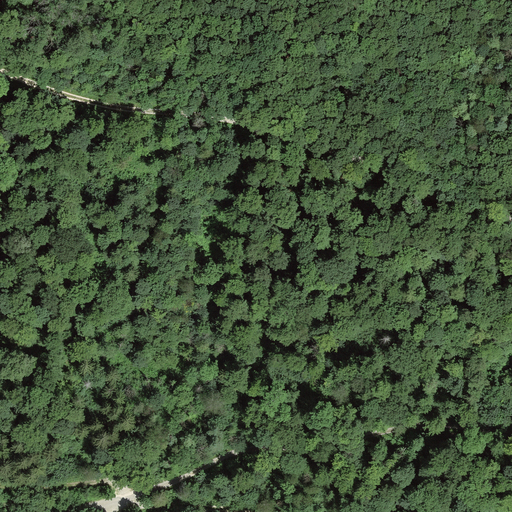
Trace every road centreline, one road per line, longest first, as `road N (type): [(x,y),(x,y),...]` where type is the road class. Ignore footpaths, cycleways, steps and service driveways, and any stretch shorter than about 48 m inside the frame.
road 1 (track): [(511,219),(412,184),(365,158),(233,118),(114,107),(0,71)]
road 2 (track): [(69,511),(182,481),(242,449),(456,423),(511,430)]
road 3 (track): [(251,511),(142,508),(128,487),(104,481),(0,485)]
